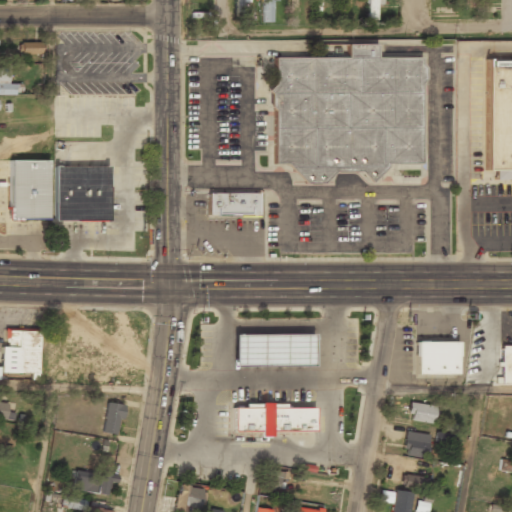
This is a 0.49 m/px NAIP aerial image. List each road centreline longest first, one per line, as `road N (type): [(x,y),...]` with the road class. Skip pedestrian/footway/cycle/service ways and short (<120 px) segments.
road 1 (trunk): [(511,285),(0,279)]
road 2 (secondary): [(166,284),(164,0)]
road 3 (residential): [(354,511),(391,285)]
road 4 (secondary): [(143,511),(166,284)]
road 5 (residential): [(0,17),(165,17)]
